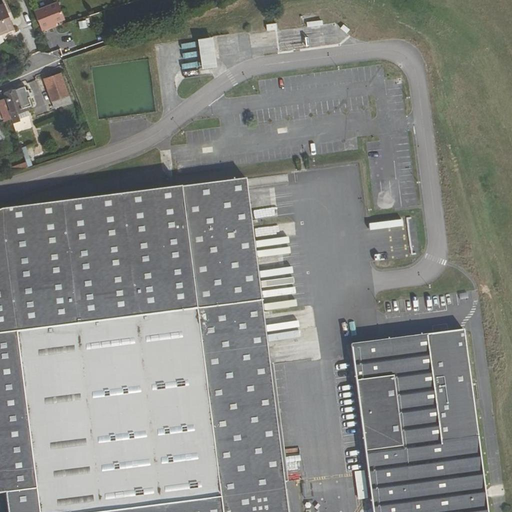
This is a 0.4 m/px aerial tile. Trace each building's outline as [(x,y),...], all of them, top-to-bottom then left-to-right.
[(63,18),(57,2),(33,12),(41,31),(48,28),(47,25),(54,22),(63,18)] [(3,4),(0,5),(0,35),(14,30),(3,4)] [(211,35),(196,38),(201,68),(216,66),(211,35)] [(60,74),(44,80),(54,109),(71,103),(60,74)] [(11,113),(9,114),(11,120),(13,125),(21,123),(20,120),(29,117),(27,112),(29,112),(28,108),(32,107),(29,99),(31,98),(28,91),(26,92),(24,88),(5,95),(11,113)] [(9,114),(4,100),(0,101),(0,110),(4,122),(11,120),(9,114)] [(26,149),(21,150),(23,154),(26,164),(27,167),(32,166),(26,149)] [(7,171),(26,164),(23,154),(4,161),(7,171)] [(9,176),(28,170),(27,167),(26,164),(7,171),(9,176)] [(290,511),(246,183),(1,215),(0,215),(0,503),(6,502),(7,511),(290,511)] [(478,511),(452,332),(342,348),(364,511),(478,511)] [(322,395),(318,363),(295,365),(298,394),(307,393),(308,406),(316,405),(315,396),(322,395)]
